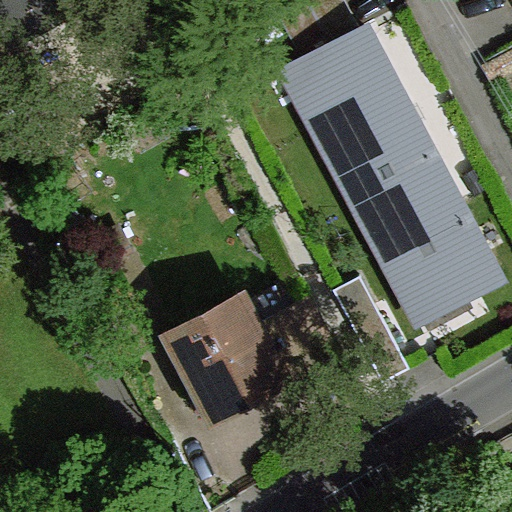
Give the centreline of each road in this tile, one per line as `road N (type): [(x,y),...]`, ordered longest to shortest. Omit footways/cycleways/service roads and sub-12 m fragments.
road 1 (residential): [(283,511),(511,376)]
road 2 (residential): [(427,0),(511,167)]
